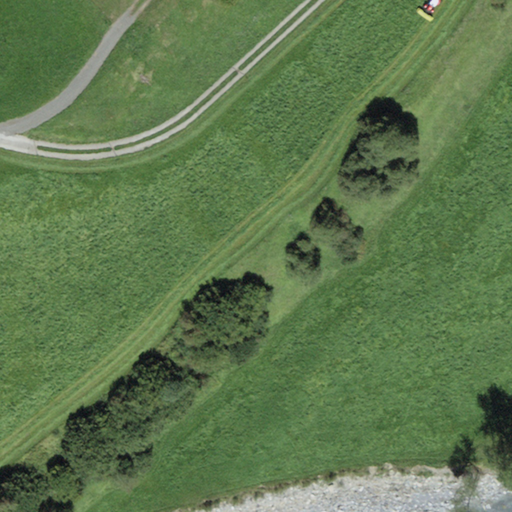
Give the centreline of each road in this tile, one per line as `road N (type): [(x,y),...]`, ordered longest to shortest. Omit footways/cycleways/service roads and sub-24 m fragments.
road 1 (track): [(0,137),(118,140),(203,84),(296,0)]
road 2 (track): [(0,129),(140,0)]
